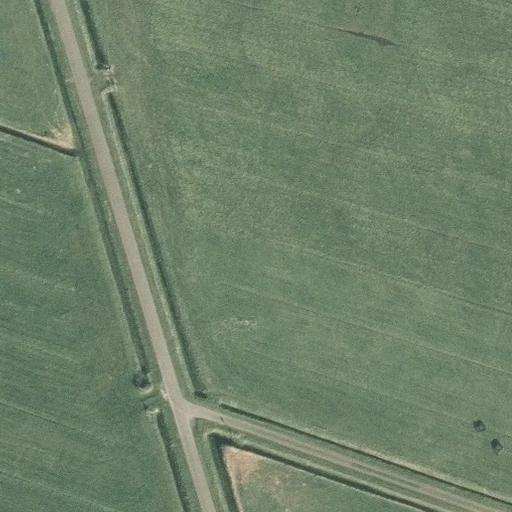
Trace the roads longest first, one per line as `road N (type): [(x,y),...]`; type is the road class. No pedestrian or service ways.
road 1 (unclassified): [(207,511),(56,0)]
road 2 (track): [(469,511),(177,410)]
